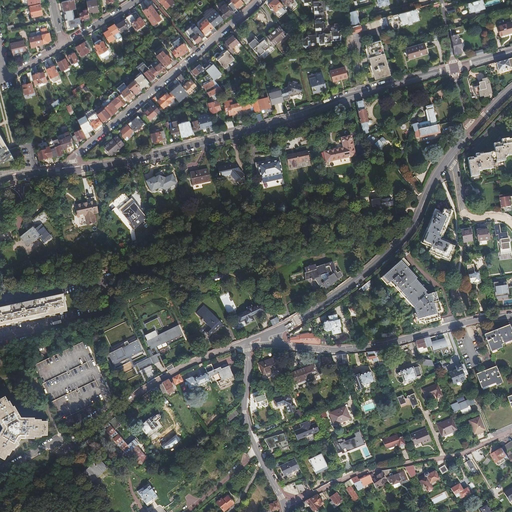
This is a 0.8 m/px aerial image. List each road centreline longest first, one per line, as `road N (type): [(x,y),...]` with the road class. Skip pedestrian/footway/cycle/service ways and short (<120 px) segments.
road 1 (residential): [(71,170),(255,128),(454,67)]
road 2 (unclassified): [(260,0),(72,156),(71,170)]
road 3 (residential): [(447,159),(408,236),(275,332)]
road 4 (residential): [(275,343),(376,346),(511,314)]
road 5 (residential): [(511,433),(462,454),(357,472),(284,504)]
road 6 (residential): [(240,344),(135,394),(70,449)]
road 7 (residential): [(248,349),(243,416),(284,504)]
